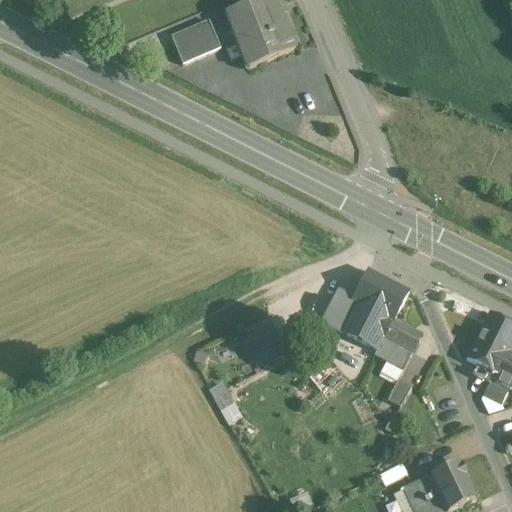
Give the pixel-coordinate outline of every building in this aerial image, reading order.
[(273,0),(264,0),(229,14),(251,70),(295,52),(273,0)] [(209,23),(170,39),(182,67),(221,51),(209,23)] [(354,303),(339,333),(377,352),(392,324),(393,325),(393,324),(407,296),(368,275),(354,303)] [(323,325),(339,333),(354,303),(339,295),(323,325)] [(511,349),(511,327),(489,317),(467,363),(498,378),(495,385),(510,391),(511,386),(511,356),(509,355),(511,349)] [(422,339),(393,324),(393,325),(392,324),(377,352),(377,353),(374,358),(386,365),(380,376),(397,385),(398,383),(399,383),(412,357),(422,339)] [(270,329),(243,344),(258,371),(285,357),(270,329)] [(308,363),(297,347),(290,353),(301,368),(308,363)] [(325,362),(307,379),(322,399),(344,380),(325,362)] [(399,383),(398,383),(397,385),(387,404),(400,411),(411,389),(399,383)] [(223,384),(210,391),(229,428),(242,421),(223,384)] [(505,396),(489,387),(483,399),(499,407),(505,396)] [(459,467),(430,481),(429,479),(401,492),(410,511),(455,511),(476,502),(459,467)] [(401,469),(381,479),(386,490),(407,479),(401,469)]
